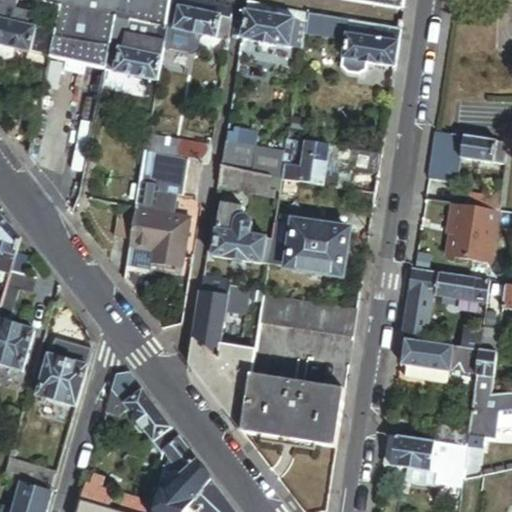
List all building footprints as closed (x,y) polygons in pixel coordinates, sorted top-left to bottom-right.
[(51,41),(51,39),(33,32),(32,35),(26,32),(32,18),(15,11),(20,0),(19,0),(0,0),(0,1),(0,46),(16,53),(47,67),(51,41)] [(55,16),(51,39),(51,41),(110,51),(117,21),(168,31),(173,0),(340,0),(405,11),(406,0),(19,0),(20,0),(55,16)] [(236,1),(230,0),(173,0),(168,31),(201,37),(230,43),(236,1)] [(306,39),(310,15),(251,4),(244,42),(304,53),(306,39)] [(402,31),(310,15),(306,39),(348,46),(344,73),(351,77),(359,78),(367,75),(368,67),(395,72),(402,31)] [(165,51),(168,31),(117,21),(110,51),(105,74),(159,85),(165,51)] [(198,52),(201,37),(168,31),(165,51),(193,56),(198,52)] [(16,53),(0,46),(0,63),(10,68),(16,53)] [(207,138),(210,125),(196,123),(194,136),(207,138)] [(437,135),(432,163),(460,168),(465,139),(437,135)] [(185,197),(191,162),(203,163),(212,149),(213,147),(150,138),(137,214),(121,210),(115,240),(132,244),(131,247),(155,251),(163,253),(161,265),(183,269),(192,219),(175,216),(178,196),(185,197)] [(464,161),(505,168),(509,147),(468,140),(464,161)] [(223,168),(251,175),(254,161),(256,151),(227,144),(223,168)] [(337,178),(325,176),(327,163),(351,167),(350,173),(379,178),(382,156),(289,144),(285,169),(283,183),(335,190),(337,178)] [(283,183),(285,169),(254,161),(251,175),(273,181),(283,183)] [(347,192),(350,173),(351,167),(327,163),(325,176),(337,178),(335,190),(347,192)] [(460,168),(432,163),(429,181),(457,186),(460,168)] [(273,181),(251,175),(223,168),(220,189),(276,201),(277,194),(271,192),(273,181)] [(139,188),(132,186),(129,202),(137,203),(139,188)] [(468,209),(500,214),(502,201),(470,196),(468,209)] [(511,215),(500,214),(468,209),(453,206),(450,222),(455,223),(453,235),(451,235),(447,259),(492,266),(498,232),(511,234),(511,215)] [(215,260),(270,268),(274,241),(253,238),(255,220),(244,219),(245,210),(223,207),(215,260)] [(267,220),(277,221),(279,208),(269,207),(267,220)] [(20,242),(1,220),(0,224),(0,255),(15,259),(16,257),(20,242)] [(274,241),(270,268),(343,279),(350,234),(296,226),(296,229),(276,226),(274,241)] [(153,264),(161,265),(163,253),(155,251),(153,264)] [(15,259),(0,255),(0,280),(9,283),(15,259)] [(16,257),(15,259),(9,283),(0,312),(0,370),(23,377),(30,353),(35,336),(11,329),(21,295),(32,298),(37,282),(24,278),(29,261),(16,257)] [(434,298),(439,275),(415,271),(412,294),(417,295),(417,300),(426,302),(429,301),(430,297),(434,298)] [(486,307),(489,284),(439,275),(434,298),(486,307)] [(242,353),(251,292),(232,289),(233,283),(205,278),(190,367),(243,436),(253,377),(256,356),(242,353)] [(417,295),(412,294),(406,335),(427,339),(434,298),(430,297),(429,301),(426,302),(417,300),(417,295)] [(354,338),(358,313),(265,299),(261,324),(354,338)] [(87,335),(84,331),(75,364),(49,357),(38,398),(76,408),(92,353),(87,335)] [(408,367),(411,344),(404,343),(401,366),(408,367)] [(479,354),(411,344),(408,367),(406,376),(448,383),(449,373),(476,376),(479,354)] [(30,353),(23,377),(19,393),(29,396),(40,356),(30,353)] [(494,400),(495,399),(499,357),(479,354),(476,376),(469,419),(467,434),(478,436),(489,400),(494,400)] [(152,460),(179,440),(131,375),(116,378),(109,403),(121,419),(152,460)] [(346,391),(253,377),(243,436),(336,450),(346,391)] [(511,396),(495,399),(494,400),(489,400),(478,436),(467,434),(466,440),(498,441),(500,429),(511,428),(511,396)] [(121,419),(109,403),(103,423),(112,426),(121,419)] [(467,434),(469,419),(438,415),(434,445),(465,450),(466,440),(467,434)] [(459,491),(465,450),(434,445),(388,439),(384,468),(409,472),(407,487),(435,491),(436,487),(459,491)] [(197,463),(179,440),(152,460),(154,462),(149,495),(154,497),(197,463)] [(212,482),(197,463),(154,497),(149,495),(145,511),(182,511),(185,504),(212,482)] [(56,480),(8,467),(4,481),(22,486),(52,495),(56,480)] [(89,491),(100,495),(103,485),(93,482),(89,491)] [(234,511),(212,482),(185,504),(182,511),(195,511),(197,508),(199,511),(234,511)] [(47,511),(52,495),(22,486),(14,511),(47,511)] [(81,503),(107,511),(111,511),(115,501),(100,495),(89,491),(85,490),(81,503)] [(107,511),(81,503),(78,511),(107,511)]
